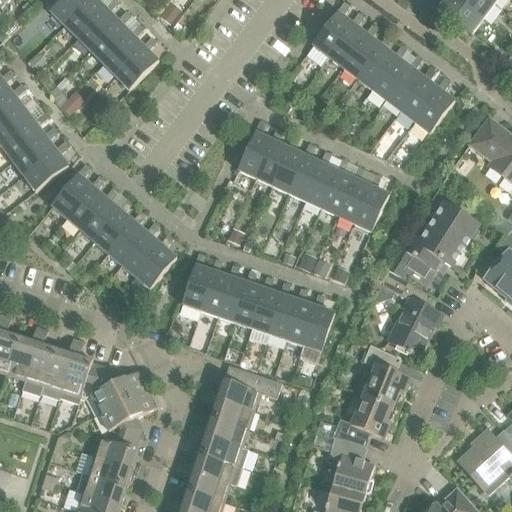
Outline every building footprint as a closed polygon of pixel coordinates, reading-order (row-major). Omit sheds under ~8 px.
[(67,0),(51,16),(65,30),(94,0),(93,0),(67,0)] [(93,0),(94,0),(65,30),(77,43),(107,13),(104,10),(98,4),(102,0),(93,0)] [(471,38),(482,23),(451,0),(446,0),(441,7),(431,0),(426,6),(437,15),(438,13),(471,38)] [(451,0),(482,23),(493,9),(481,0),(451,0)] [(481,0),(493,9),(499,0),(481,0)] [(113,2),(104,10),(107,13),(77,43),(90,55),(120,26),(117,23),(111,16),(119,8),(113,2)] [(312,50),(327,61),(353,27),(351,25),(342,19),(349,10),(343,6),(335,17),(336,18),(312,50)] [(170,28),(179,16),(169,8),(160,20),(170,28)] [(126,15),(117,23),(120,26),(90,55),(103,68),(133,39),(130,36),(123,29),(131,20),(126,15)] [(358,17),(351,25),(353,27),(327,61),(342,72),(368,38),(367,37),(357,30),(363,21),(358,17)] [(182,30),(177,26),(171,34),(176,38),(182,30)] [(138,28),(130,36),(133,39),(103,68),(115,81),(145,51),(143,49),(135,41),(144,33),(138,28)] [(373,28),(367,37),(368,38),(342,72),(356,83),(382,49),(380,47),(372,41),(379,32),(373,28)] [(387,38),(380,47),(382,49),(356,83),(371,94),(397,60),(395,58),(386,52),(393,43),(387,38)] [(151,41),(143,49),(145,51),(115,81),(129,94),(158,65),(147,53),(155,45),(151,41)] [(401,50),(395,58),(397,60),(371,94),(385,105),(411,71),(409,69),(400,62),(407,54),(401,50)] [(45,67),(36,57),(27,66),(36,75),(45,67)] [(415,60),(409,69),(411,71),(385,105),(400,116),(426,82),(423,79),(414,73),(421,65),(415,60)] [(429,71),(423,79),(426,82),(400,116),(414,127),(440,93),(437,91),(429,84),(436,76),(429,71)] [(11,73),(0,81),(2,84),(0,85),(0,108),(13,98),(11,95),(5,88),(16,80),(11,73)] [(51,92),(55,89),(50,82),(45,85),(51,92)] [(444,82),(437,91),(440,93),(414,127),(429,138),(455,104),(443,95),(450,86),(444,82)] [(22,87),(11,95),(13,98),(0,108),(0,130),(24,113),(22,110),(16,102),(26,94),(22,87)] [(60,109),(67,102),(56,90),(49,96),(60,109)] [(291,111),(296,105),(284,96),(280,102),(291,111)] [(81,109),(71,99),(67,103),(60,110),(70,120),(81,109)] [(32,102),(22,110),(24,113),(0,130),(0,149),(2,152),(35,127),(32,123),(27,116),(37,108),(32,102)] [(42,115),(32,123),(35,127),(2,152),(13,166),(46,142),(43,138),(37,131),(48,123),(42,115)] [(511,187),(511,138),(511,139),(488,122),(469,148),(492,166),(488,170),(511,187)] [(238,174),(255,182),(273,144),(271,143),(261,138),(266,128),(259,125),(254,137),(256,138),(238,174)] [(54,130),(43,138),(46,142),(13,166),(23,180),(56,155),(54,152),(48,144),(58,136),(54,130)] [(276,133),(271,143),(273,144),(255,182),(272,190),(290,151),(287,150),(278,146),(282,136),(276,133)] [(292,140),(287,150),(290,151),(272,190),(288,198),(307,159),(304,157),(294,153),(298,143),(292,140)] [(64,144),(54,152),(56,155),(23,180),(34,195),(67,170),(58,159),(69,151),(64,144)] [(308,148),(304,157),(307,159),(288,198),(305,205),(323,167),(320,165),(311,161),(316,152),(308,148)] [(305,205),(321,213),(339,174),(336,173),(340,164),(331,160),(331,159),(324,156),(320,165),(323,167),(305,205)] [(340,163),(340,164),(336,173),(339,174),(321,213),(338,221),(356,182),(353,180),(343,176),(348,166),(340,163)] [(51,211),(66,223),(93,191),(91,189),(84,183),(91,174),(84,168),(76,178),(78,179),(51,211)] [(357,171),(353,180),(356,182),(338,221),(354,228),(372,190),(369,188),(359,184),(364,174),(357,171)] [(373,178),(369,188),(372,190),(354,228),(371,236),(389,197),(375,191),(380,181),(373,178)] [(99,180),(91,189),(93,191),(66,223),(80,235),(107,203),(104,200),(97,195),(105,185),(99,180)] [(112,192),(104,200),(107,203),(80,235),(93,247),(121,215),(118,212),(111,206),(119,197),(112,192)] [(126,203),(118,212),(121,215),(93,247),(107,258),(134,226),(131,224),(124,217),(132,208),(126,203)] [(402,254),(412,260),(407,267),(408,273),(420,280),(425,279),(430,271),(433,273),(439,263),(451,271),(478,229),(443,206),(420,243),(412,238),(402,254)] [(139,215),(131,224),(134,226),(107,258),(121,270),(148,238),(145,235),(138,229),(145,220),(139,215)] [(496,228),(496,229),(508,237),(511,232),(511,227),(501,221),(496,228)] [(152,225),(145,235),(148,238),(121,270),(135,281),(162,249),(159,247),(151,240),(159,231),(152,225)] [(239,249),(245,237),(233,231),(227,244),(239,249)] [(511,304),(511,257),(511,258),(511,257),(511,232),(508,237),(497,250),(506,258),(485,282),(511,304)] [(167,238),(159,247),(162,249),(135,281),(149,294),(176,261),(165,252),(173,243),(167,238)] [(251,249),(246,246),(243,253),(248,255),(251,249)] [(310,276),(317,262),(305,256),(298,271),(310,276)] [(183,309),(201,315),(214,275),(211,274),(203,271),(207,260),(198,257),(194,270),(196,271),(183,309)] [(295,260),(285,257),(282,266),(292,269),(295,260)] [(63,270),(69,275),(75,267),(70,262),(63,270)] [(215,263),(211,274),(214,275),(201,315),(218,321),(232,281),(228,280),(218,277),(222,266),(215,263)] [(324,281),(330,268),(318,263),(312,276),(324,281)] [(232,269),(228,280),(232,281),(218,321),(235,327),(249,287),(245,286),(236,282),(239,271),(232,269)] [(344,287),(349,275),(338,270),(332,282),(344,287)] [(436,330),(442,319),(421,309),(427,297),(389,274),(380,290),(408,304),(387,345),(418,360),(434,329),(436,330)] [(249,275),(245,286),(249,287),(235,327),(252,333),(266,293),(262,292),(253,288),(257,277),(249,275)] [(266,281),(262,292),(266,293),(252,333),(269,339),(283,299),(279,297),(270,294),(274,283),(266,281)] [(283,286),(279,297),(283,299),(269,339),(286,345),(300,305),(296,303),(287,300),(290,289),(283,286)] [(300,293),(296,303),(300,305),(286,345),(303,351),(317,311),(313,309),(304,306),(307,295),(300,293)] [(317,298),(313,309),(317,311),(303,351),(321,357),(335,316),(321,312),(324,301),(317,298)] [(0,320),(0,327),(9,330),(12,324),(0,320)] [(0,335),(7,337),(9,330),(0,327),(0,335)] [(36,331),(33,338),(46,342),(48,335),(36,331)] [(0,335),(0,375),(6,378),(18,341),(7,337),(0,335)] [(31,345),(18,341),(6,378),(24,384),(37,347),(43,349),(46,342),(33,338),(31,345)] [(73,343),(70,351),(82,355),(85,347),(73,343)] [(40,400),(41,398),(40,398),(55,353),(43,349),(37,347),(24,384),(25,384),(22,394),(40,400)] [(373,370),(362,399),(393,411),(398,399),(400,399),(407,382),(396,378),(402,363),(369,350),(363,366),(373,370)] [(59,404),(60,402),(59,401),(73,359),(80,361),(82,355),(70,351),(68,357),(55,353),(40,398),(41,398),(59,404)] [(80,402),(81,402),(84,391),(92,368),(93,365),(80,361),(73,359),(59,401),(60,402),(79,408),(80,402)] [(118,442),(116,448),(135,454),(142,434),(136,422),(156,412),(138,376),(118,386),(113,375),(92,368),(84,391),(81,402),(83,403),(91,399),(109,435),(113,433),(118,442)] [(221,384),(217,397),(215,401),(254,414),(259,397),(276,402),(281,387),(229,370),(224,385),(221,384)] [(309,390),(312,382),(301,378),(298,386),(309,390)] [(200,404),(207,406),(211,395),(204,393),(200,404)] [(213,409),(209,420),(248,433),(254,414),(215,401),(217,397),(211,395),(207,406),(213,409)] [(320,425),(316,437),(360,449),(365,435),(383,442),(389,426),(388,425),(393,411),(362,399),(351,428),(339,423),(337,430),(320,425)] [(209,420),(205,433),(203,438),(242,451),(248,433),(209,420)] [(188,441),(195,443),(199,432),(192,429),(188,441)] [(242,451),(203,438),(205,433),(199,432),(195,443),(201,445),(198,457),(242,471),(247,453),(242,451)] [(458,466),(488,499),(511,477),(511,443),(504,434),(494,442),(490,437),(458,466)] [(281,444),(284,437),(277,435),(274,441),(281,444)] [(68,437),(58,442),(56,448),(67,452),(71,438),(68,437)] [(340,464),(332,490),(365,500),(375,468),(355,462),(360,449),(316,437),(312,451),(330,456),(329,460),(340,464)] [(101,443),(95,461),(131,473),(137,455),(135,454),(116,448),(101,443)] [(65,458),(67,452),(56,448),(54,455),(65,458)] [(34,468),(34,457),(14,456),(13,467),(34,468)] [(198,457),(193,470),(192,475),(236,489),(242,471),(198,457)] [(95,461),(88,480),(125,492),(131,473),(95,461)] [(176,477),(183,480),(187,468),(180,466),(176,477)] [(236,490),(236,489),(192,475),(193,470),(187,468),(183,480),(190,482),(186,493),(224,506),(230,488),(236,490)] [(76,495),(83,497),(119,510),(125,492),(88,480),(82,478),(76,495)] [(46,479),(44,485),(55,488),(57,482),(46,479)] [(53,495),(55,488),(44,485),(42,492),(53,495)] [(362,511),(365,500),(332,490),(327,510),(324,510),(323,511),(362,511)] [(474,511),(457,491),(437,509),(436,508),(431,511),(474,511)] [(186,493),(181,507),(179,511),(221,511),(224,506),(186,493)] [(83,497),(77,511),(118,511),(119,510),(83,497)] [(165,511),(173,511),(175,505),(169,503),(165,511)]
